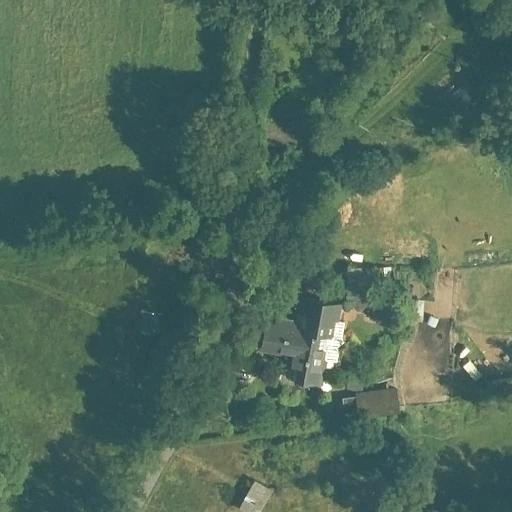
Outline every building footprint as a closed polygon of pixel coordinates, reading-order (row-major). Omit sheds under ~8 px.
[(344,309),(371,308),(370,267),(343,267),(344,309)] [(287,355),(283,374),(322,382),(340,304),(300,295),(293,325),(262,318),(255,347),(287,355)] [(406,326),(423,326),(423,302),(406,302),(406,326)] [(343,417),(398,406),(393,382),(339,392),(343,417)] [(241,506),(251,511),(258,511),(273,488),(257,479),(241,506)]
